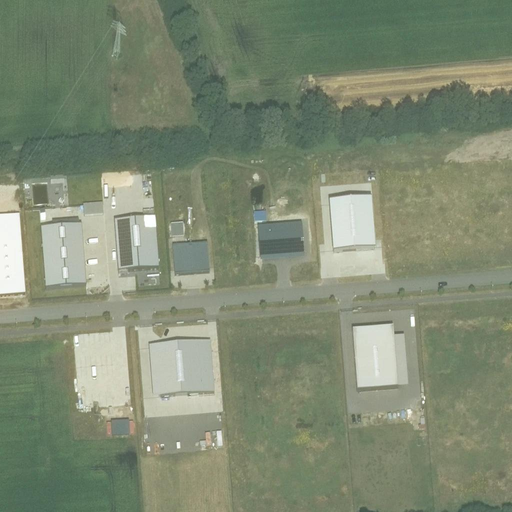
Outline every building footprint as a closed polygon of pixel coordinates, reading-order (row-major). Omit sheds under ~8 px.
[(125,186),(124,176),(102,177),(103,187),(125,186)] [(331,253),(373,250),(370,200),(327,203),(331,253)] [(82,206),(82,218),(102,217),(102,204),(82,206)] [(0,299),(25,297),(19,217),(0,218),(0,299)] [(119,273),(159,270),(155,220),(115,223),(119,273)] [(257,263),(303,259),(300,225),(254,229),(257,263)] [(79,226),(39,229),(45,290),(85,287),(79,226)] [(208,247),(173,249),(175,278),(210,276),(208,247)] [(349,333),(354,393),(405,389),(401,338),(390,339),(390,329),(349,333)] [(151,399),(213,394),(209,343),(147,348),(151,399)] [(128,435),(136,434),(136,423),(128,423),(128,435)]
